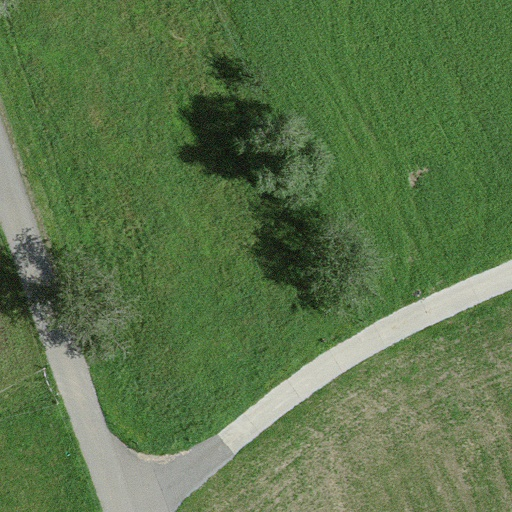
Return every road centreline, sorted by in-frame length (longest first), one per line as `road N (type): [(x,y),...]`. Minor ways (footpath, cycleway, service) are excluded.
road 1 (track): [(135,511),(386,332),(511,286)]
road 2 (unclassified): [(127,511),(0,123)]
